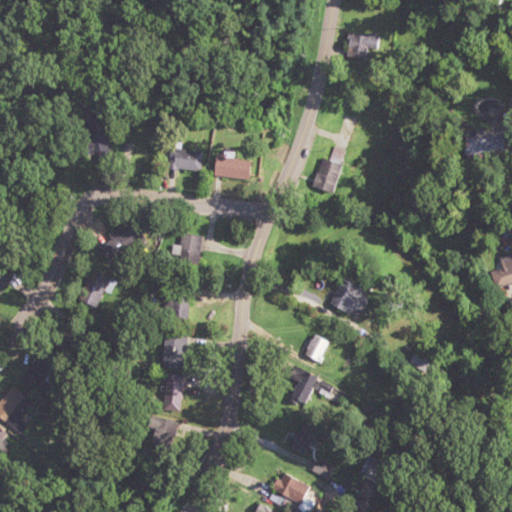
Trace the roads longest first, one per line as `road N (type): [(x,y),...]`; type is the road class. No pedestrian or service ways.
road 1 (residential): [(189,511),(228,422),(247,280),(265,215),(300,139),(334,0)]
road 2 (residential): [(0,347),(91,202),(131,196),(265,215)]
